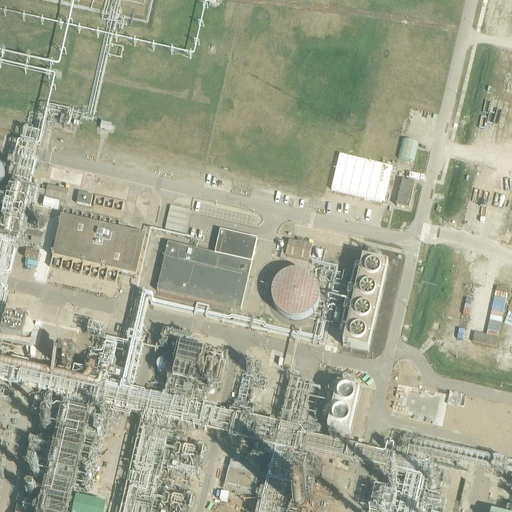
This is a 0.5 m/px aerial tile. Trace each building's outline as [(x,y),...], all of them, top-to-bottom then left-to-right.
[(111,131),(113,124),(100,121),(98,128),(111,131)] [(414,163),(418,144),(402,140),(398,160),(414,163)] [(384,203),(392,168),(339,156),(331,191),(384,203)] [(414,185),(401,182),(396,207),(408,210),(414,185)] [(68,192),(47,187),(45,198),(66,203),(68,192)] [(90,207),(93,197),(79,193),(76,204),(90,207)] [(185,235),(190,212),(170,207),(165,230),(185,235)] [(79,214),(79,221),(112,225),(113,218),(79,214)] [(52,258),(122,274),(136,277),(145,237),(62,217),(52,258)] [(24,244),(41,248),(43,236),(26,232),(24,244)] [(216,255),(168,244),(157,292),(240,311),(257,241),(221,232),(216,255)] [(285,257),(292,259),(309,262),(312,247),(289,242),(285,257)] [(323,257),(324,250),(315,248),(313,255),(323,257)] [(24,259),(37,262),(39,254),(26,251),(24,259)] [(344,346),(370,351),(389,265),(380,263),(381,256),(370,254),(368,261),(362,259),(354,296),(350,295),(343,325),(348,325),(344,346)] [(318,301),(319,297),(318,292),(317,287),(315,283),(312,279),(309,276),(305,273),(300,272),(295,271),(291,271),(286,272),(282,274),(278,276),(274,280),(271,283),(269,288),(268,292),(268,297),(269,302),(271,306),(273,311),(276,314),(280,317),(284,319),(289,320),(294,321),(298,320),(303,319),(307,317),(311,314),(314,310),(316,306),(318,301)] [(498,290),(489,326),(499,329),(509,293),(498,290)] [(181,350),(178,371),(195,375),(195,376),(202,377),(203,369),(218,371),(220,357),(181,350)] [(350,423),(360,391),(340,385),(333,405),(342,408),(339,419),(350,423)] [(398,389),(393,408),(407,411),(411,392),(398,389)] [(34,398),(30,414),(40,417),(44,400),(34,398)] [(249,491),(255,467),(230,461),(224,486),(249,491)]
